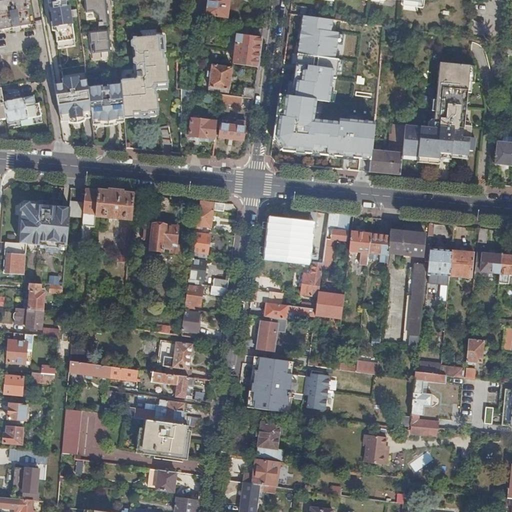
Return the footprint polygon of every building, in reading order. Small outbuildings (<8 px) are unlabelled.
[(0,0),(0,30),(12,28),(12,30),(20,29),(20,27),(35,24),(31,0),(0,0)] [(87,0),(89,14),(94,14),(98,17),(99,26),(108,25),(105,0),(87,0)] [(228,19),(230,0),(207,0),(206,16),(228,19)] [(321,22),(306,20),(302,43),(318,45),(321,22)] [(383,26),(365,24),(365,30),(383,33),(383,26)] [(248,35),(249,27),(249,26),(238,25),(237,34),(248,35)] [(262,37),(263,29),(249,27),(248,35),(262,37)] [(110,51),(108,30),(89,32),(92,53),(110,51)] [(258,67),(262,37),(248,35),(237,34),(232,33),(232,37),(237,38),(234,64),(258,67)] [(121,81),(122,85),(124,113),(157,110),(158,110),(157,96),(155,95),(154,91),(152,88),(154,84),(167,83),(168,83),(166,61),(164,58),(163,52),(163,51),(160,52),(159,37),(159,36),(135,38),(135,40),(133,41),(133,46),(136,47),(136,57),(134,59),(134,63),(137,64),(138,78),(135,80),(121,81)] [(392,44),(382,42),(381,49),(391,50),(392,44)] [(365,50),(363,62),(380,64),(381,51),(365,50)] [(405,125),(402,155),(439,159),(440,153),(440,148),(451,149),(451,154),(468,155),(468,150),(474,151),(475,138),(470,137),(471,126),(464,125),(470,66),(440,63),(433,128),(405,125)] [(209,88),(228,90),(230,90),(233,68),(212,65),(209,88)] [(335,86),(337,86),(342,86),(343,76),(335,76),(335,86)] [(85,102),(81,82),(56,86),(60,106),(85,102)] [(122,85),(88,87),(92,120),(97,119),(97,121),(109,121),(109,118),(124,117),(124,113),(122,85)] [(337,86),(336,94),(342,95),(345,95),(345,86),(342,86),(337,86)] [(253,99),(255,89),(243,88),(241,97),(242,97),(253,99)] [(182,89),(182,95),(182,100),(189,101),(191,90),(182,89)] [(7,118),(8,126),(16,124),(17,127),(42,123),(38,104),(35,104),(33,96),(15,99),(14,92),(2,95),(7,118)] [(242,97),(241,97),(228,95),(220,95),(219,104),(241,107),(242,97)] [(331,120),(342,121),(343,116),(344,102),(345,95),(342,95),(342,98),(334,97),(331,120)] [(344,102),(343,116),(351,117),(352,103),(344,102)] [(157,110),(124,113),(124,117),(133,117),(135,118),(155,117),(156,115),(157,115),(157,110)] [(97,119),(92,120),(92,125),(100,125),(100,126),(103,126),(109,126),(114,125),(117,124),(117,123),(124,122),(124,117),(109,118),(109,121),(97,121),(97,119)] [(189,136),(215,139),(217,122),(191,119),(189,136)] [(243,141),(246,122),(236,121),(236,123),(234,123),(233,126),(221,124),(219,138),(243,141)] [(308,124),(306,144),(327,146),(329,126),(308,124)] [(370,173),(400,175),(402,155),(405,125),(393,124),(392,134),(389,134),(388,151),(380,151),(380,146),(373,145),(372,151),(370,173)] [(367,150),(372,151),(373,145),(374,129),(348,126),(346,145),(366,146),(365,148),(367,150)] [(494,164),(511,165),(511,143),(497,142),(496,142),(494,164)] [(97,191),(85,190),(84,203),(83,214),(96,215),(97,191)] [(96,215),(96,217),(131,220),(134,195),(97,191),(96,215)] [(224,211),(225,203),(200,201),(196,229),(199,229),(200,227),(211,228),(214,210),(224,211)] [(84,203),(71,202),(70,208),(69,217),(82,218),(83,214),(84,203)] [(26,244),(26,245),(66,249),(69,217),(70,208),(27,204),(22,208),(19,243),(26,244)] [(323,261),(330,213),(320,212),(319,214),(318,225),(316,225),(316,223),(313,224),(310,227),(310,230),(308,230),(305,254),(313,255),(312,262),(313,262),(323,263),(323,261)] [(348,232),(350,215),(330,213),(323,261),(332,262),(334,247),(333,247),(334,240),(347,241),(348,232)] [(151,240),(153,225),(145,224),(144,239),(151,240)] [(155,225),(153,225),(151,240),(151,250),(163,251),(163,248),(171,249),(170,252),(180,253),(182,232),(178,231),(178,228),(163,226),(155,225)] [(119,263),(128,264),(131,229),(122,228),(121,240),(119,239),(118,247),(120,247),(119,263)] [(486,243),(487,229),(478,228),(477,242),(486,243)] [(369,253),(371,233),(352,231),(349,251),(369,253)] [(425,234),(390,231),(390,235),(388,253),(423,256),(425,234)] [(195,233),(193,255),(196,255),(196,253),(208,254),(210,236),(195,233)] [(388,253),(390,235),(371,233),(369,253),(373,253),(372,259),(376,259),(377,254),(380,254),(379,262),(382,262),(383,255),(388,255),(388,253)] [(13,274),(24,275),(26,245),(26,244),(19,243),(5,242),(3,273),(9,274),(13,274)] [(449,276),(451,250),(430,248),(427,274),(449,276)] [(473,252),(451,250),(449,276),(471,278),(473,252)] [(499,273),(501,254),(476,252),(474,271),(499,273)] [(511,255),(501,254),(499,273),(511,274),(511,255)] [(188,283),(198,285),(199,280),(204,281),(207,262),(192,260),(188,283)] [(321,277),(329,278),(332,262),(323,261),(323,263),(321,277)] [(318,296),(319,293),(321,277),(323,263),(313,262),(311,275),(304,274),(302,294),(318,296)] [(118,274),(127,275),(128,264),(119,263),(118,274)] [(419,335),(425,264),(415,264),(415,266),(410,266),(403,341),(408,342),(409,334),(419,335)] [(212,287),(228,289),(228,281),(213,279),(212,287)] [(30,284),(27,309),(44,310),(46,292),(44,291),(44,289),(40,288),(41,285),(30,284)] [(49,292),(62,294),(63,286),(49,285),(49,292)] [(188,285),(185,307),(188,307),(189,305),(201,306),(203,288),(188,285)] [(211,294),(226,297),(228,289),(212,287),(211,294)] [(273,293),(253,290),(251,300),(267,302),(271,303),(273,293)] [(341,318),(344,295),(319,293),(318,296),(316,309),(315,317),(314,323),(314,327),(320,328),(321,316),(341,318)] [(315,317),(316,309),(271,303),(267,302),(265,317),(270,317),(287,320),(293,321),(294,314),(315,317)] [(75,305),(73,319),(88,321),(89,306),(75,305)] [(27,309),(16,308),(16,313),(15,319),(15,324),(26,325),(26,328),(42,329),(44,310),(27,309)] [(184,312),(181,333),(185,333),(185,331),(197,333),(199,314),(184,312)] [(262,321),(257,349),(258,349),(274,351),(276,331),(286,333),(287,320),(270,317),(269,322),(262,321)] [(511,320),(495,319),(494,326),(504,327),(511,328),(511,320)] [(157,325),(156,332),(169,334),(170,327),(157,325)] [(504,351),(511,352),(511,344),(511,328),(504,327),(502,349),(504,351)] [(44,328),(43,336),(58,337),(59,329),(44,328)] [(27,334),(14,333),(13,341),(9,340),(7,362),(25,364),(27,342),(26,342),(27,334)] [(477,334),(469,333),(466,362),(482,362),(484,341),(476,340),(477,334)] [(166,366),(165,374),(191,378),(192,370),(189,370),(192,345),(161,341),(157,365),(166,366)] [(71,348),(70,361),(82,363),(83,350),(71,348)] [(308,371),(309,365),(310,356),(274,351),(258,349),(254,381),(289,386),(292,369),(308,371)] [(70,361),(69,373),(108,378),(110,366),(82,363),(70,361)] [(356,372),(357,365),(340,363),(339,369),(356,372)] [(356,372),(377,374),(378,366),(357,363),(357,365),(356,372)] [(440,374),(441,367),(420,365),(419,372),(440,374)] [(461,367),(441,365),(441,367),(440,374),(446,375),(460,376),(461,367)] [(110,366),(108,378),(136,382),(136,379),(137,370),(110,366)] [(465,377),(474,378),(475,369),(466,368),(465,377)] [(41,373),(31,372),(31,382),(54,384),(55,374),(52,374),(41,373)] [(151,382),(140,380),(139,386),(146,387),(146,385),(151,386),(152,382),(174,385),(176,385),(176,390),(175,398),(192,400),(192,396),(185,395),(187,386),(193,386),(194,378),(191,378),(165,374),(152,372),(151,382)] [(446,375),(440,374),(419,372),(415,372),(415,379),(410,425),(437,428),(438,422),(417,420),(417,414),(419,414),(419,406),(423,406),(430,407),(431,394),(426,394),(421,393),(422,382),(427,382),(445,383),(446,375)] [(24,377),(5,376),(4,394),(22,396),(24,377)] [(81,387),(79,411),(81,412),(87,412),(89,389),(90,389),(90,388),(81,387)] [(135,409),(134,419),(144,420),(181,425),(184,404),(161,400),(160,406),(158,406),(157,414),(145,412),(145,410),(144,410),(135,409)] [(0,409),(0,423),(16,424),(21,425),(23,425),(23,421),(26,421),(27,405),(9,404),(8,410),(0,409)] [(145,404),(144,410),(145,410),(145,412),(157,414),(158,406),(145,404)] [(75,454),(77,454),(81,412),(79,411),(66,409),(62,453),(75,454)] [(190,417),(188,426),(198,427),(199,419),(190,417)] [(181,425),(144,420),(140,453),(183,459),(188,426),(181,425)] [(260,422),(256,459),(270,461),(272,449),(277,449),(279,439),(281,439),(282,434),(279,434),(280,427),(283,427),(283,425),(260,422)] [(437,428),(410,425),(410,429),(410,434),(437,436),(437,428)] [(20,428),(16,428),(7,427),(6,433),(4,433),(3,443),(22,445),(23,428),(20,428)] [(386,466),(387,455),(384,454),(385,447),(386,438),(365,436),(364,445),(367,445),(365,463),(386,466)] [(48,452),(17,449),(16,458),(38,460),(38,465),(47,465),(48,452)] [(270,461),(256,459),(253,476),(245,475),(243,483),(263,485),(275,487),(277,487),(280,462),(270,461)] [(22,500),(33,501),(36,501),(37,483),(44,484),(45,480),(42,479),(42,481),(38,480),(39,469),(25,468),(22,500)] [(176,473),(150,469),(148,485),(156,486),(156,490),(173,492),(176,473)] [(263,485),(243,483),(239,511),(256,511),(258,498),(259,489),(262,489),(263,485)] [(275,487),(263,485),(262,489),(259,489),(258,498),(261,498),(262,490),(275,492),(275,487)] [(22,500),(0,497),(0,507),(16,509),(15,511),(35,511),(36,510),(33,509),(33,501),(22,500)] [(197,511),(199,501),(177,498),(175,511),(197,511)]
